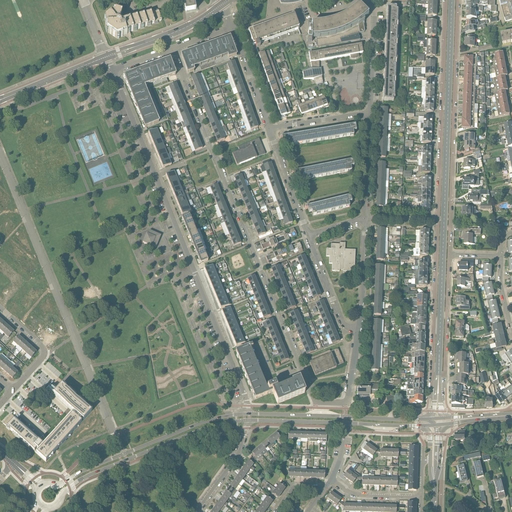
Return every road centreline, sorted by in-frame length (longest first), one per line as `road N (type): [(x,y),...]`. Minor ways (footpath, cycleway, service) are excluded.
road 1 (tertiary): [(438,388),(451,0)]
road 2 (residential): [(315,402),(171,48)]
road 3 (residential): [(247,414),(112,69)]
road 4 (residential): [(122,455),(0,155)]
road 5 (residential): [(450,253),(459,0)]
road 6 (primary): [(46,508),(87,475),(204,428),(246,420)]
road 7 (residential): [(444,0),(436,220)]
road 8 (primary): [(428,418),(247,414)]
road 9 (residential): [(436,220),(435,397)]
road 10 (residential): [(438,388),(450,253)]
road 11 (primary): [(247,414),(213,418),(122,455)]
road 12 (tertiary): [(106,57),(220,5)]
